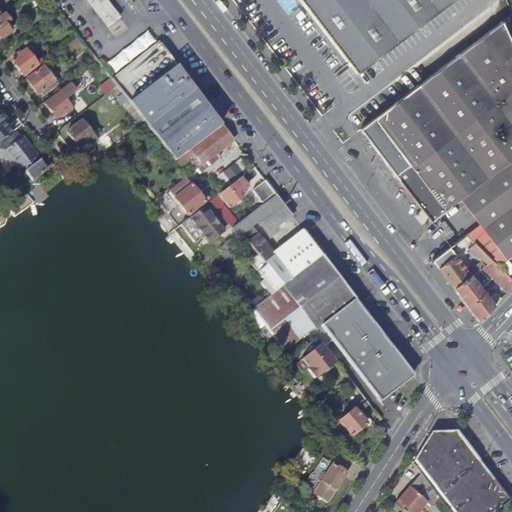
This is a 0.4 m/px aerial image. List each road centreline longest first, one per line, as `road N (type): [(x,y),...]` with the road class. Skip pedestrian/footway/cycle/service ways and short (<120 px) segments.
road 1 (primary): [(167,0),(452,372)]
road 2 (primary): [(467,352),(194,0)]
road 3 (tertiary): [(356,511),(452,372)]
